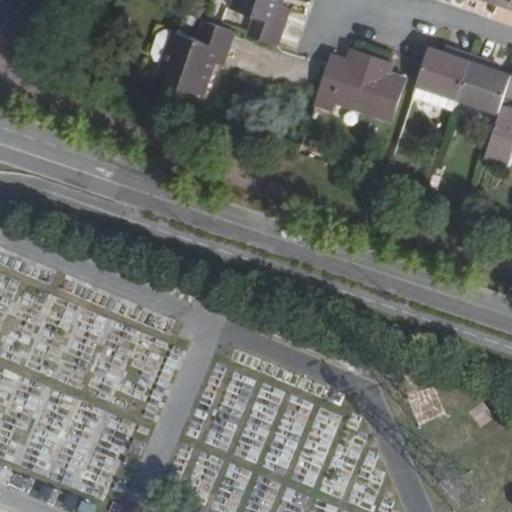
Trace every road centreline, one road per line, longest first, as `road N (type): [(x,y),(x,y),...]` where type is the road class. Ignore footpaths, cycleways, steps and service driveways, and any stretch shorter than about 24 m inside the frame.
road 1 (residential): [(175,204),(511,317)]
road 2 (residential): [(175,204),(157,181),(0,116)]
road 3 (residential): [(175,204),(0,134)]
road 4 (residential): [(0,151),(175,204)]
road 5 (residential): [(381,0),(511,39)]
